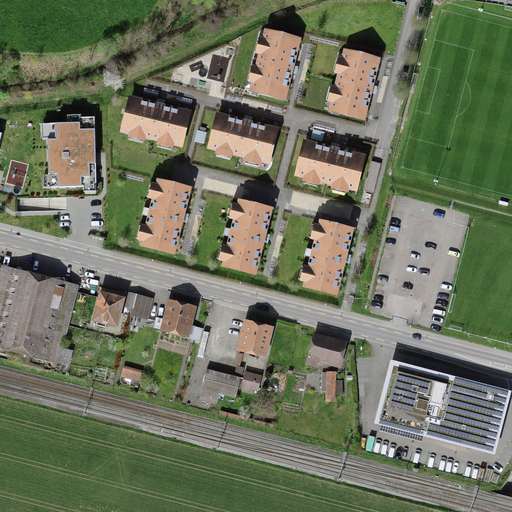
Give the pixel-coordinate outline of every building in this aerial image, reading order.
[(291,73),(300,40),(269,32),(253,95),(284,102),(291,73)] [(369,90),(377,61),(346,53),(330,113),(361,121),(369,90)] [(184,152),(194,113),(131,98),(121,136),(184,152)] [(270,167),(280,128),(253,121),(244,119),(217,113),(207,151),(270,167)] [(95,193),(93,123),(80,123),(80,119),(68,119),(68,126),(43,127),(43,141),(48,141),(50,178),(44,179),(45,190),(84,189),(85,194),(95,193)] [(352,193),(361,157),(335,150),(305,143),(296,179),(352,193)] [(181,220),(189,190),(170,186),(159,183),(142,250),(171,258),(181,220)] [(263,239),(270,210),(240,203),(223,269),(253,276),(263,239)] [(344,258),(351,231),(321,223),(304,289),(334,296),(344,258)] [(0,350),(58,365),(77,288),(2,268),(0,274),(0,350)] [(126,299),(101,292),(94,323),(119,329),(124,309),(126,299)] [(124,309),(132,311),(136,296),(128,294),(126,299),(124,309)] [(152,300),(136,296),(132,311),(130,318),(146,322),(152,300)] [(196,307),(169,301),(162,332),(188,339),(196,307)] [(267,359),(274,328),(246,321),(238,352),(267,359)] [(348,343),(315,335),(307,366),(316,368),(317,363),(342,369),(348,343)] [(501,385),(382,355),(366,417),(485,447),(501,385)] [(141,372),(123,367),(120,380),(138,385),(141,372)] [(239,389),(241,380),(206,371),(198,402),(215,406),(218,395),(236,399),(239,389)] [(256,393),(260,376),(244,371),(241,380),(239,389),(256,393)] [(326,373),(327,401),(336,401),(336,373),(326,373)]
